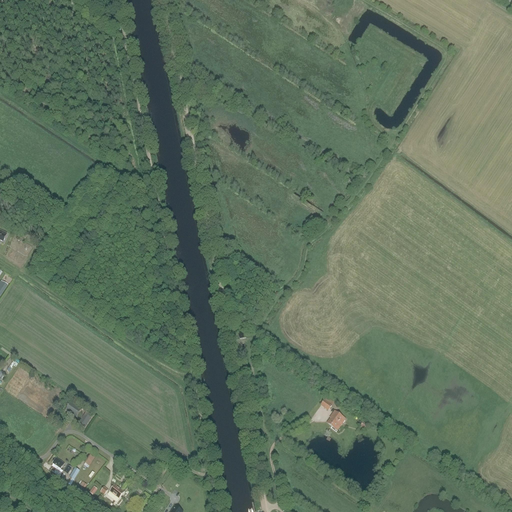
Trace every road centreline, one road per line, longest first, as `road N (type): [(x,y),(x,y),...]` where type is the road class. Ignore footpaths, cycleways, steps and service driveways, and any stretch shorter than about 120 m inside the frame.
road 1 (track): [(163,0),(265,511)]
road 2 (track): [(123,27),(188,377)]
road 3 (track): [(188,377),(22,271)]
road 4 (unclassified): [(151,480),(76,430),(38,459),(0,434)]
